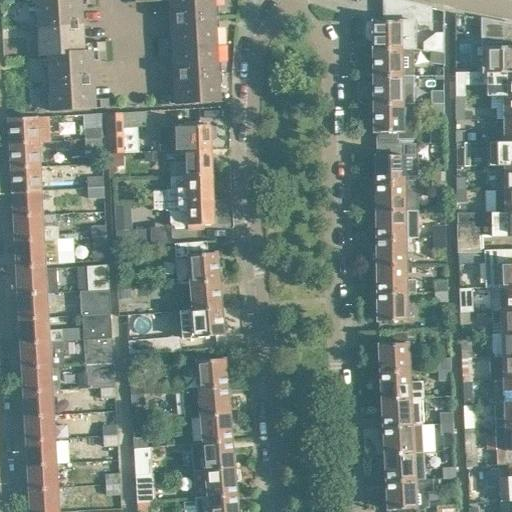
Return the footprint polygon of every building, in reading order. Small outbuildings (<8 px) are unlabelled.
[(93,0),(35,0),(36,17),(38,17),(39,38),(37,38),(38,56),(46,55),(104,52),(104,43),(83,44),(81,5),(93,5),(93,0)] [(127,0),(128,3),(168,1),(171,39),(158,40),(158,49),(216,45),(215,28),(213,28),(212,7),(214,7),(213,0),(127,0)] [(430,22),(430,8),(396,0),(383,0),(383,4),(383,23),(371,23),(367,23),(365,25),(365,37),(367,39),(372,39),(372,50),(414,49),(414,23),(430,22)] [(483,73),(487,73),(511,72),(511,25),(482,20),(483,73)] [(216,45),(158,49),(159,57),(171,56),(174,95),(161,96),(161,105),(219,102),(218,84),(216,84),(215,63),(217,63),(216,45)] [(414,49),(372,50),(372,78),(412,77),(412,76),(412,50),(414,50),(414,49)] [(104,52),(46,55),(47,72),(49,72),(50,93),(49,93),(50,111),(107,108),(107,99),(94,100),(92,61),(105,60),(104,52)] [(443,54),(430,52),(430,65),(443,65),(443,54)] [(455,96),(465,96),(465,73),(465,72),(455,72),(455,96)] [(503,97),(511,96),(511,72),(487,73),(487,97),(503,97)] [(412,77),(372,78),(372,105),(401,105),(401,92),(412,92),(412,77)] [(430,106),(443,105),(443,94),(430,94),(430,106)] [(455,96),(455,116),(465,116),(465,96),(455,96)] [(502,119),(511,119),(511,96),(503,97),(502,119)] [(372,105),(373,132),(398,132),(398,138),(413,138),(412,104),(401,105),(372,105)] [(443,115),(443,105),(430,106),(431,115),(443,115)] [(106,149),(107,155),(119,154),(123,154),(122,127),(145,126),(144,112),(104,114),(106,139),(106,149)] [(83,115),(84,140),(106,139),(104,114),(83,115)] [(8,144),(37,142),(49,141),(48,117),(7,120),(8,144)] [(511,119),(502,119),(502,143),(511,143),(511,119)] [(199,122),(183,123),(183,127),(160,128),(160,152),(210,150),(210,140),(212,140),(215,138),(214,129),(212,128),(209,128),(209,126),(199,126),(199,122)] [(456,130),(456,143),(465,143),(465,130),(456,130)] [(106,139),(84,140),(84,151),(106,149),(106,139)] [(39,166),(37,142),(8,144),(10,168),(39,166)] [(465,167),(465,143),(456,143),(456,167),(465,167)] [(511,143),(502,143),(487,143),(487,166),(497,166),(511,166),(511,143)] [(373,173),(374,184),(415,183),(414,144),(375,144),(376,156),(374,156),(374,173),(373,173)] [(211,175),(210,150),(160,152),(161,152),(151,152),(151,163),(169,162),(169,176),(211,175)] [(119,154),(107,155),(107,163),(107,167),(112,167),(120,167),(119,154)] [(10,168),(11,193),(40,191),(39,166),(10,168)] [(511,189),(511,166),(497,166),(497,189),(511,189)] [(457,190),(465,190),(465,167),(456,167),(457,190)] [(431,173),(431,183),(444,183),(444,173),(431,173)] [(212,199),(211,175),(169,176),(169,191),(164,191),(164,192),(152,193),(153,202),(212,199)] [(86,189),(102,188),(102,178),(86,179),(86,189)] [(415,183),(374,184),(374,196),(375,196),(375,212),(415,211),(415,183)] [(431,194),(444,194),(444,183),(431,183),(431,194)] [(87,200),(103,199),(102,188),(86,189),(87,200)] [(495,189),(495,213),(511,212),(511,189),(497,189),(495,189)] [(465,203),(465,190),(457,190),(457,203),(465,203)] [(11,193),(12,216),(41,215),(40,191),(11,193)] [(213,225),(212,199),(153,202),(153,211),(164,210),(169,213),(169,226),(179,226),(187,225),(187,230),(203,230),(203,225),(213,225)] [(374,239),(413,238),(416,238),(415,211),(375,212),(375,227),(374,227),(374,239)] [(511,212),(495,213),(470,213),(471,237),(481,237),(489,237),(491,237),(511,236),(511,212)] [(470,213),(457,213),(457,224),(457,236),(458,250),(481,250),(481,237),(471,237),(470,213)] [(56,214),(41,215),(12,216),(14,241),(55,239),(57,239),(56,214)] [(131,232),(130,220),(114,221),(115,233),(131,232)] [(90,237),(105,236),(104,226),(90,227),(90,237)] [(432,227),(432,238),(445,237),(445,227),(432,227)] [(149,231),(115,233),(115,245),(150,242),(149,231)] [(92,264),(106,263),(105,236),(90,237),(92,264)] [(432,248),(445,248),(445,237),(432,238),(432,248)] [(405,266),(405,254),(413,254),(413,238),(374,239),(375,251),(376,267),(405,266)] [(55,239),(14,241),(15,268),(44,266),(56,266),(55,239)] [(187,243),(175,244),(179,283),(218,280),(218,278),(221,276),(220,269),(217,267),(216,253),(207,254),(206,242),(187,244),(187,243)] [(491,288),(511,287),(511,249),(484,251),(485,288),(491,288)] [(44,266),(15,268),(17,295),(46,293),(56,293),(55,268),(44,268),(44,266)] [(106,266),(75,268),(76,292),(78,292),(107,290),(106,266)] [(375,282),(375,294),(405,293),(415,293),(415,280),(405,280),(405,266),(376,267),(376,282),(375,282)] [(116,288),(129,287),(128,277),(116,277),(116,288)] [(182,310),(191,309),(220,307),(218,280),(179,283),(182,310)] [(433,281),(434,292),(447,291),(446,281),(433,281)] [(116,288),(117,299),(130,298),(129,287),(116,288)] [(511,310),(511,287),(491,288),(492,311),(511,310)] [(79,316),(81,316),(109,315),(107,290),(78,292),(79,316)] [(459,290),(460,312),(473,311),(472,290),(459,290)] [(434,303),(447,302),(447,291),(434,292),(434,303)] [(17,295),(18,319),(47,318),(46,293),(17,295)] [(405,293),(375,294),(375,305),(376,305),(376,321),(405,321),(405,293)] [(225,322),(221,320),(220,307),(191,309),(182,310),(177,311),(179,338),(223,336),(222,333),(226,330),(225,322)] [(501,334),(511,334),(511,310),(492,311),(492,325),(501,325),(501,334)] [(473,313),(473,311),(460,312),(460,327),(469,327),(469,313),(473,313)] [(109,315),(81,316),(82,340),(110,339),(109,315)] [(18,319),(20,344),(61,341),(61,330),(48,331),(47,318),(18,319)] [(378,333),(379,345),(378,345),(379,361),(378,362),(378,372),(408,370),(406,332),(378,333)] [(511,334),(501,334),(502,357),(511,357),(511,334)] [(110,339),(82,340),(84,364),(111,363),(110,339)] [(20,344),(21,368),(57,366),(63,365),(63,358),(67,357),(67,341),(61,341),(20,344)] [(153,341),(126,343),(127,356),(154,353),(153,341)] [(471,341),(461,341),(461,358),(471,358),(481,358),(481,353),(471,353),(471,341)] [(437,358),(437,369),(450,368),(450,357),(437,358)] [(511,357),(502,357),(490,358),(491,382),(494,382),(503,381),(511,381),(511,357)] [(471,358),(461,358),(462,382),(472,382),(471,358)] [(224,359),(195,362),(197,389),(227,386),(226,375),(225,375),(224,359)] [(85,389),(99,388),(113,387),(111,363),(84,364),(85,389)] [(22,392),(58,390),(57,366),(21,368),(22,392)] [(437,380),(451,379),(450,368),(437,369),(437,380)] [(408,370),(378,372),(379,385),(380,384),(381,400),(420,398),(423,398),(422,381),(409,382),(408,370)] [(511,381),(503,381),(494,382),(495,405),(511,404),(511,381)] [(463,406),(473,405),(472,382),(462,382),(463,406)] [(130,395),(143,394),(142,384),(129,385),(130,395)] [(198,389),(182,390),(184,418),(200,416),(228,414),(227,398),(228,398),(227,386),(198,389)] [(99,398),(113,398),(113,387),(99,388),(99,398)] [(51,390),(22,392),(24,416),(52,415),(51,390)] [(143,394),(130,395),(131,406),(143,405),(143,394)] [(420,398),(381,400),(382,416),(381,416),(381,426),(420,424),(422,424),(420,398)] [(496,428),(504,428),(511,427),(511,404),(495,405),(496,428)] [(473,405),(463,406),(464,428),(473,428),(473,405)] [(439,413),(440,423),(453,422),(452,412),(439,413)] [(228,414),(200,416),(202,443),(232,441),(231,429),(230,430),(228,414)] [(52,415),(24,416),(25,442),(54,440),(52,415)] [(101,437),(117,437),(116,420),(100,421),(101,437)] [(440,434),(454,433),(453,422),(440,423),(440,434)] [(420,424),(381,426),(382,439),(383,439),(383,454),(422,452),(420,424)] [(508,464),(511,463),(511,427),(504,428),(496,428),(497,465),(508,464)] [(465,452),(474,452),(473,428),(464,428),(464,444),(465,452)] [(133,449),(146,448),(146,436),(133,437),(133,449)] [(117,446),(117,437),(101,437),(102,447),(117,446)] [(25,442),(26,465),(55,463),(54,440),(25,442)] [(232,441),(202,443),(205,470),(233,467),(232,452),(233,452),(232,441)] [(146,448),(133,449),(134,460),(135,476),(151,475),(149,448),(146,448)] [(423,479),(422,452),(383,454),(384,471),(383,471),(384,481),(423,479)] [(55,463),(26,465),(28,490),(56,488),(55,463)] [(509,477),(499,477),(500,502),(504,502),(511,501),(511,463),(508,464),(509,477)] [(238,472),(233,470),(233,467),(205,470),(205,474),(192,475),(194,499),(236,495),(235,483),(234,483),(234,482),(239,480),(238,472)] [(442,478),(455,477),(455,467),(442,468),(442,478)] [(118,485),(119,485),(119,474),(104,475),(104,486),(118,485)] [(151,475),(135,476),(136,503),(136,504),(149,503),(153,502),(152,475),(151,475)] [(423,479),(384,481),(385,494),(386,494),(387,510),(389,510),(388,511),(421,511),(421,506),(427,506),(427,491),(432,490),(431,478),(423,479)] [(120,485),(104,486),(105,495),(120,495),(120,485)] [(57,511),(56,488),(28,490),(28,511),(57,511)] [(236,511),(236,506),(237,506),(236,495),(194,499),(194,511),(236,511)] [(136,504),(136,511),(149,511),(149,503),(136,504)]
